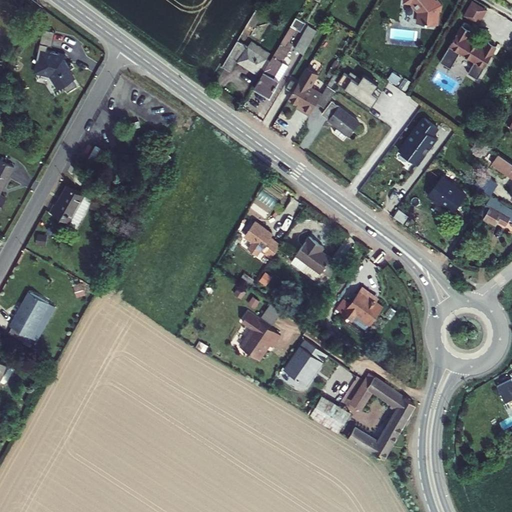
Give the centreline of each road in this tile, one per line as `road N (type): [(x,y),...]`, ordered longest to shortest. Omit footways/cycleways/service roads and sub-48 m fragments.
road 1 (secondary): [(451,306),(405,253),(125,45)]
road 2 (residential): [(0,266),(125,45)]
road 3 (secondary): [(441,511),(429,435),(453,362)]
